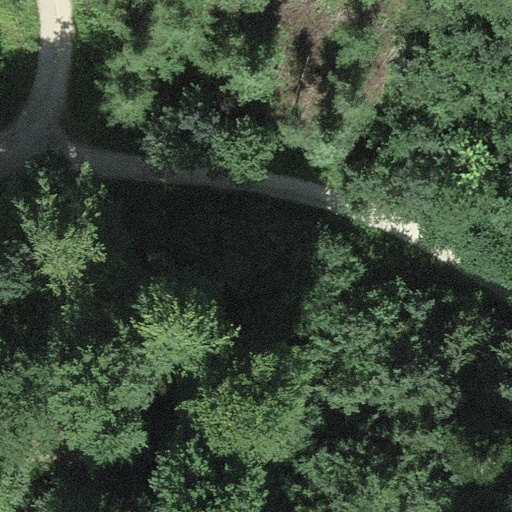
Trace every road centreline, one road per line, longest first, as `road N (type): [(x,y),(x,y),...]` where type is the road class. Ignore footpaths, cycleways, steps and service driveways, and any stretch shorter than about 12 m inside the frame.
road 1 (track): [(0,158),(49,149),(344,213),(511,308)]
road 2 (track): [(49,149),(61,0)]
